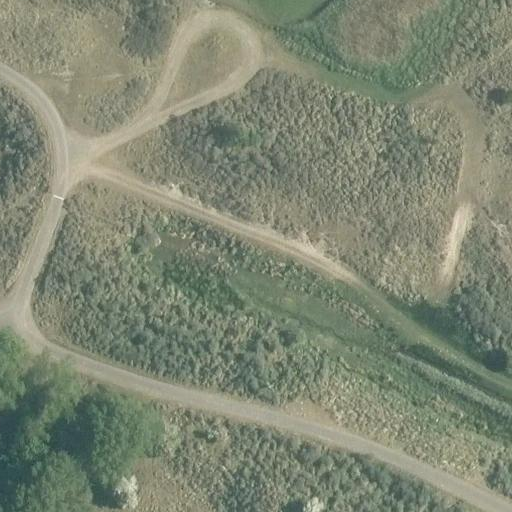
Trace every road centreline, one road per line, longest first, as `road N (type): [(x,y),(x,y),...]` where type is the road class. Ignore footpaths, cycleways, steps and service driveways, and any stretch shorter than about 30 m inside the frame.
road 1 (track): [(0,68),(44,103),(64,164),(248,71),(247,56),(465,110)]
road 2 (track): [(508,511),(377,450),(149,386),(0,325)]
road 3 (track): [(247,56),(246,41),(230,24),(209,20),(178,36),(149,119)]
